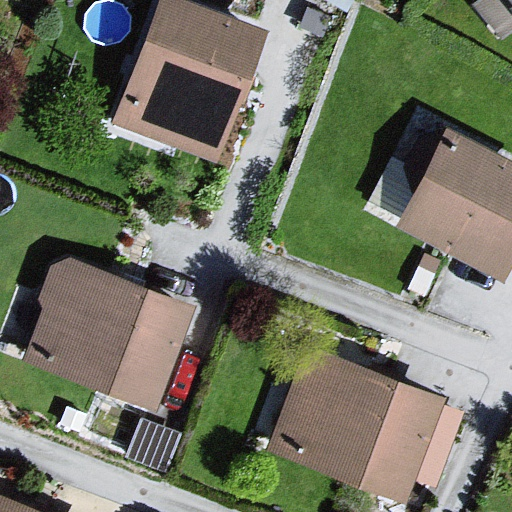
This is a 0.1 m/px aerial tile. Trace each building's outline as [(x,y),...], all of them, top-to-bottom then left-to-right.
[(206,0),(147,0),(106,113),(211,152),(260,20),(206,0)] [(351,0),(333,0),(346,8),(351,0)] [(511,154),(441,118),(391,216),(498,270),(511,243),(511,154)] [(190,296),(67,252),(48,259),(35,291),(40,302),(23,352),(154,398),(190,296)] [(440,389),(314,341),(297,352),(262,443),(399,496),(440,389)] [(0,511),(61,511),(0,488),(0,511)]
